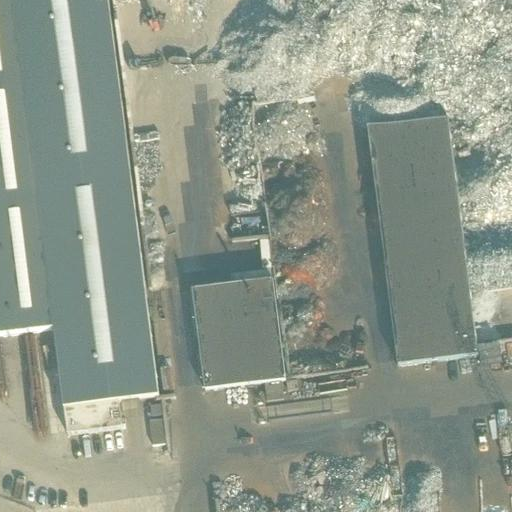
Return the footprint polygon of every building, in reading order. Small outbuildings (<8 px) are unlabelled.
[(0,0),(0,343),(53,337),(63,416),(64,416),(67,438),(121,431),(118,405),(158,399),(108,0),(0,0)] [(479,358),(476,339),(449,119),(369,129),(396,349),(398,369),(479,358)] [(286,383),(284,363),(273,283),(213,291),(194,293),(206,393),(265,385),(267,403),(284,401),(281,383),(286,383)] [(296,383),(286,384),(287,394),(298,393),(296,383)] [(149,409),(150,419),(161,418),(159,407),(149,409)]
